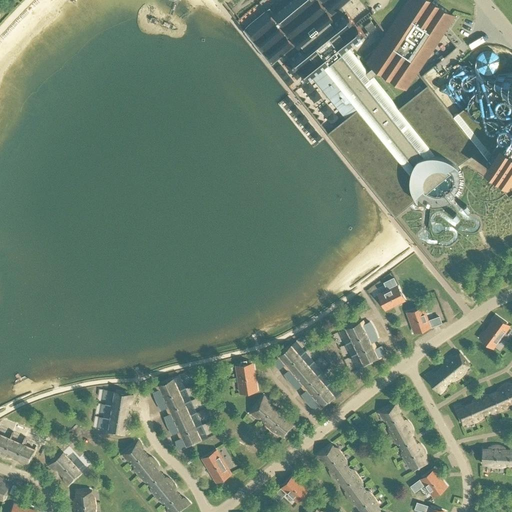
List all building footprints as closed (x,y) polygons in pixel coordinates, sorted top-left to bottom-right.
[(270,7),(244,28),(250,36),(294,90),(311,76),(345,118),(328,132),(395,216),(417,199),(419,201),(420,202),(421,203),(423,204),(427,206),(429,207),(431,208),(433,208),(436,208),(438,208),(440,208),(443,208),(445,207),(447,207),(448,206),(450,205),(454,203),(455,202),(457,200),(459,199),(461,196),(463,192),(463,190),(464,187),(464,185),(464,183),(464,181),(463,178),(463,176),(462,173),(461,171),(460,169),(459,167),(458,166),(480,148),(490,160),(485,168),(506,181),(511,171),(511,165),(500,157),(505,153),(511,146),(511,145),(474,99),(471,102),(454,116),(428,84),(422,88),(420,86),(415,90),(417,93),(399,108),(372,75),(379,70),(407,89),(456,16),(432,0),(407,0),(365,61),(374,65),(368,70),(349,46),(365,34),(342,6),(349,0),(289,0),(274,13),(270,7)] [(369,32),(375,27),(371,21),(364,26),(369,32)] [(385,308),(404,299),(398,286),(379,295),(385,308)] [(408,311),(415,331),(429,327),(422,307),(408,311)] [(492,347),(509,325),(497,316),(480,338),(492,347)] [(364,322),(364,320),(363,319),(343,329),(343,330),(347,328),(352,340),(349,341),(349,342),(353,340),(358,352),(355,353),(355,354),(358,352),(364,364),(378,358),(375,351),(377,350),(377,349),(376,347),(376,345),(375,344),(374,342),(373,341),(372,339),(371,338),(369,339),(366,334),(368,333),(368,332),(366,333),(363,327),(365,326),(365,324),(364,322)] [(316,401),(317,402),(319,400),(324,406),(335,396),(326,386),(329,383),(328,383),(326,385),(317,376),(320,373),(317,375),(309,365),(311,363),(308,365),(300,355),(303,353),(302,352),(299,355),(291,345),(294,343),(294,342),(277,357),(277,358),(279,359),(280,360),(282,362),(284,360),(288,365),(287,366),(287,367),(289,365),(293,370),(291,371),(292,373),(292,375),(293,376),(294,377),(296,379),(297,380),(298,381),(300,382),(301,380),(306,385),(304,386),(304,387),(306,385),(310,390),(308,392),(309,393),(310,395),(311,396),(312,398),(313,399),(314,400),(316,401)] [(429,375),(427,376),(426,377),(441,394),(441,393),(439,391),(449,382),(451,385),(449,382),(459,374),(461,377),(462,376),(459,373),(470,365),(460,353),(455,358),(453,356),(452,357),(450,357),(449,358),(447,359),(446,360),(445,362),(444,363),(443,365),(444,367),(440,371),(438,369),(439,371),(434,375),(433,373),(431,374),(429,375)] [(237,365),(242,392),(256,390),(252,363),(237,365)] [(184,444),(184,446),(185,447),(205,437),(201,438),(196,427),(200,425),(199,425),(196,426),(191,415),(194,413),(190,414),(185,403),(189,401),(188,400),(185,402),(180,390),(183,389),(183,388),(179,390),(174,378),(160,384),(163,390),(161,391),(161,393),(161,395),(162,396),(162,398),(163,399),(164,401),(165,402),(166,404),(169,403),(171,408),(169,409),(170,410),(172,409),(174,415),(172,416),(172,417),(172,419),(173,421),(174,422),(174,424),(175,425),(176,427),(177,428),(180,427),(182,433),(180,433),(181,434),(183,433),(185,439),(183,440),(183,442),(184,444)] [(475,402),(474,399),(472,400),(471,400),(469,400),(467,401),(466,402),(464,403),(463,404),(462,405),(463,407),(456,410),(464,427),(463,423),(475,418),(476,422),(477,421),(475,418),(487,413),(488,416),(489,416),(487,413),(499,408),(501,411),(500,407),(511,402),(511,403),(511,402),(511,401),(511,382),(511,384),(511,386),(506,388),(505,386),(504,387),(505,388),(500,391),(499,389),(497,389),(495,389),(494,390),(492,390),(490,391),(489,392),(488,393),(486,394),(487,396),(481,399),(481,397),(480,397),(481,399),(475,402)] [(132,397),(133,394),(111,390),(114,391),(112,404),(108,403),(108,404),(112,404),(110,417),(106,416),(106,417),(110,417),(107,431),(122,433),(123,426),(126,427),(126,425),(127,424),(128,422),(128,420),(128,419),(128,417),(128,415),(128,413),(126,413),(127,407),(129,407),(127,406),(128,400),(130,401),(131,399),(132,397)] [(265,398),(264,397),(263,396),(249,414),(250,414),(252,411),(262,419),(260,422),(260,423),(263,420),(272,428),(270,431),(271,431),(273,428),(283,436),(293,425),(287,420),(289,418),(288,417),(287,416),(286,414),(284,413),(283,412),(282,411),(280,411),(278,410),(277,412),(272,408),(273,406),(271,408),(267,404),(268,402),(267,400),(265,398)] [(408,421),(406,420),(404,421),(401,416),(403,415),(403,414),(401,415),(398,410),(400,409),(399,407),(399,404),(398,402),(378,413),(382,412),(388,423),(384,424),(385,425),(388,423),(394,434),(391,436),(391,437),(394,435),(401,446),(397,448),(398,448),(401,447),(407,458),(404,459),(404,460),(407,458),(414,470),(427,463),(424,457),(426,455),(425,454),(425,452),(424,450),(424,449),(423,447),(422,446),(420,445),(419,444),(417,445),(414,439),(416,438),(414,439),(411,433),(413,432),(412,430),(412,429),(411,427),(411,425),(410,424),(409,423),(408,421)] [(25,464),(27,466),(36,445),(34,448),(23,443),(24,440),(22,443),(11,438),(12,435),(11,434),(10,438),(0,433),(0,453),(1,454),(3,455),(4,456),(6,456),(8,456),(9,456),(10,454),(16,457),(15,459),(16,459),(17,457),(22,460),(21,462),(23,463),(25,464)] [(140,443),(139,441),(138,440),(121,454),(121,455),(124,452),(132,462),(129,465),(130,465),(132,463),(140,473),(138,475),(138,476),(141,473),(149,483),(146,485),(146,486),(149,484),(157,494),(154,496),(155,496),(158,494),(166,504),(163,506),(163,507),(166,504),(171,511),(177,511),(189,503),(188,503),(187,501),(185,500),(183,498),(182,500),(178,495),(179,494),(179,493),(177,495),(173,490),(175,488),(175,487),(174,485),(173,484),(172,482),(171,481),(169,480),(168,479),(167,478),(165,479),(161,474),(163,473),(162,472),(160,474),(157,469),(158,467),(158,466),(157,464),(156,463),(155,461),(154,460),(153,459),(151,458),(150,457),(148,458),(144,453),(146,452),(145,452),(144,453),(140,448),(142,447),(141,444),(140,443)] [(352,502),(354,503),(356,502),(360,507),(358,508),(358,509),(360,508),(363,511),(376,511),(383,507),(382,507),(379,509),(372,499),(375,497),(375,496),(372,498),(364,488),(367,486),(367,485),(364,487),(356,477),(359,475),(359,474),(356,477),(348,466),(351,464),(348,466),(340,456),(343,453),(340,455),(332,445),(335,443),(335,442),(317,455),(317,456),(319,458),(320,459),(322,460),(324,459),(328,464),(326,465),(326,466),(328,465),(332,470),(330,471),(331,473),(331,474),(332,476),(333,477),(334,479),(335,480),(337,481),(338,482),(340,480),(344,486),(342,487),(344,486),(348,491),(346,493),(346,494),(347,496),(348,497),(349,499),(350,500),(351,501),(352,502)] [(511,449),(510,450),(510,448),(509,448),(509,450),(503,450),(503,447),(501,446),(500,446),(498,446),(496,446),(494,446),(493,446),(491,446),(489,447),(489,449),(482,449),(482,464),(495,464),(495,468),(496,468),(496,464),(509,465),(509,468),(509,465),(511,464),(511,449)] [(203,457),(217,481),(230,473),(216,450),(203,457)] [(67,482),(68,484),(82,471),(73,461),(76,459),(75,458),(72,461),(63,451),(50,464),(52,466),(53,467),(55,468),(57,467),(61,471),(60,473),(62,472),(66,476),(64,478),(65,479),(66,481),(67,482)] [(421,478),(434,495),(446,486),(433,469),(421,478)] [(282,486),(298,500),(308,489),(292,475),(282,486)] [(0,498),(4,500),(9,486),(3,483),(4,481),(2,480),(1,479),(0,478),(0,498)] [(94,511),(94,504),(97,504),(97,503),(94,503),(92,490),(77,491),(78,498),(76,499),(75,500),(75,502),(75,504),(75,505),(75,507),(76,509),(76,510),(76,511),(77,511),(79,511),(94,511)]
